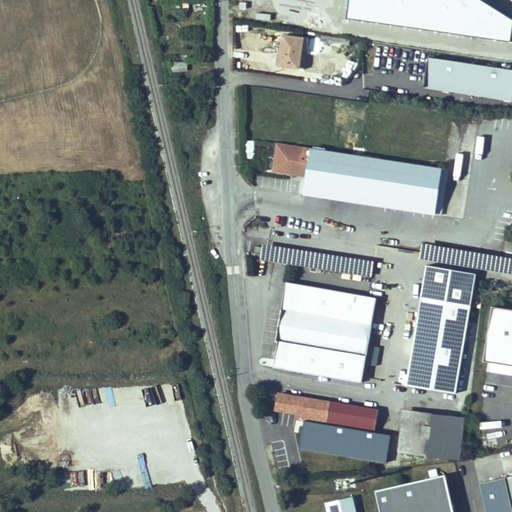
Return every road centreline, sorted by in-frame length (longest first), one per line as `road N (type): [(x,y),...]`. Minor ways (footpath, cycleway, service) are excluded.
road 1 (tertiary): [(222,0),(241,362),(272,511)]
road 2 (unknown): [(243,375),(369,399),(394,393),(407,291),(400,271),(368,251)]
